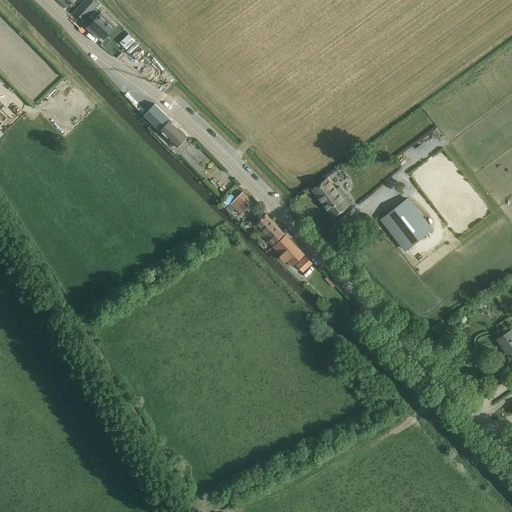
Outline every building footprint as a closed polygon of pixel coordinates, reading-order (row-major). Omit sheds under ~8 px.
[(83,16),(89,9),(93,5),(87,0),(84,0),(82,2),(78,6),(78,5),(75,9),(83,16)] [(104,39),(107,35),(112,29),(98,17),(89,26),(104,39)] [(177,147),(181,143),(188,136),(155,104),(148,111),(144,115),(177,147)] [(388,170),(387,168),(377,174),(383,185),(400,176),(395,166),(388,170)] [(380,192),(385,187),(375,177),(369,182),(365,178),(353,189),(361,198),(375,185),(380,192)] [(333,217),(341,211),(352,203),(340,186),(334,191),(326,179),(313,189),(333,217)] [(219,196),(226,190),(222,185),(215,192),(219,196)] [(232,193),(221,202),(230,212),(235,207),(241,213),(245,210),(246,209),(253,202),(243,192),(237,198),(232,193)] [(407,198),(382,218),(407,250),(432,230),(407,198)] [(272,245),(277,241),(285,234),(266,214),(253,226),(263,238),(264,237),(272,245)] [(285,235),(273,246),(281,255),(280,256),(286,262),(287,260),(293,266),(305,255),(285,235)] [(306,256),(298,263),(297,265),(298,266),(294,269),(299,274),(302,271),(303,272),(312,263),(306,256)] [(511,359),(511,331),(511,330),(498,339),(511,359)]
